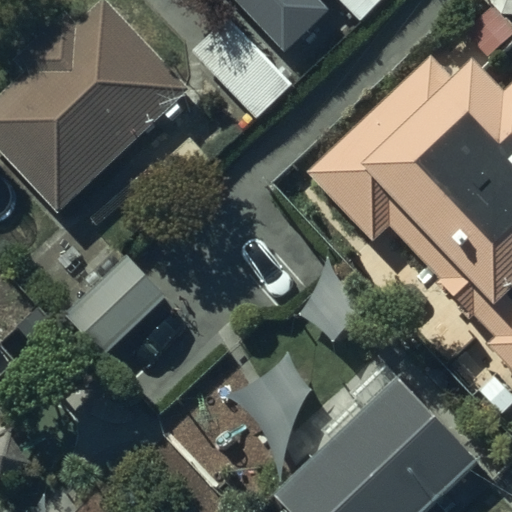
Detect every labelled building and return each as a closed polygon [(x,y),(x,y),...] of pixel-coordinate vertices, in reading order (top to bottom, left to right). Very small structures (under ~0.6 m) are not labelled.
[(195,100),(104,4),(78,28),(66,15),(13,65),(25,77),(0,100),(0,153),(60,218),(165,119),(170,124),(195,100)] [(228,22),(193,55),(258,123),(293,89),(228,22)] [(428,58),(307,176),(374,247),(404,218),(499,319),(484,334),(494,344),(487,350),(511,375),(511,95),(507,101),(475,67),(455,86),(428,58)] [(330,260),(292,297),(345,353),(384,317),(330,260)] [(129,261),(67,319),(105,360),(167,302),(129,261)] [(401,383),(274,501),(283,511),(431,511),(479,467),(401,383)]
